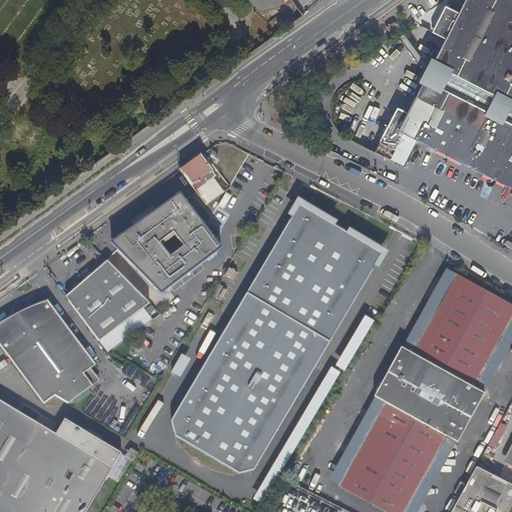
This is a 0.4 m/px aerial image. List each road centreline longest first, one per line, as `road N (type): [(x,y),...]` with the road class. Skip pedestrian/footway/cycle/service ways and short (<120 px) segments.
road 1 (residential): [(223,100),(244,126),(411,211),(511,275)]
road 2 (primary): [(0,259),(223,100)]
road 3 (primary): [(223,100),(365,0)]
